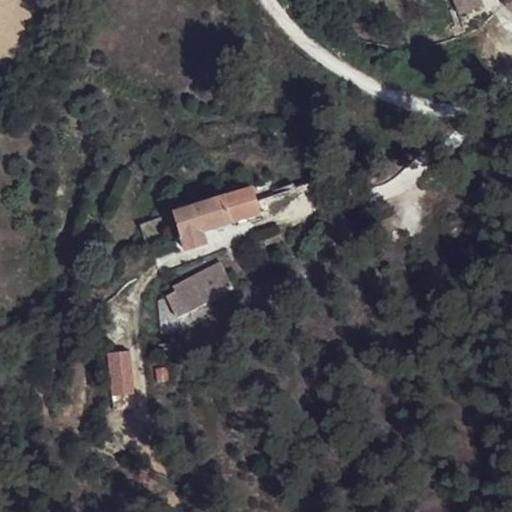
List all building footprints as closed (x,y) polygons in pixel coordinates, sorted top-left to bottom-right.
[(481,0),(454,0),(459,14),(483,5),(481,0)] [(251,188),(173,213),(185,251),(204,245),(200,233),(259,213),(251,188)] [(176,305),(172,307),(178,319),(235,289),(222,263),(174,288),(176,293),(171,296),(176,305)] [(171,344),(160,345),(162,358),(173,357),(171,344)] [(129,351),(108,353),(110,380),(132,378),(129,351)]
